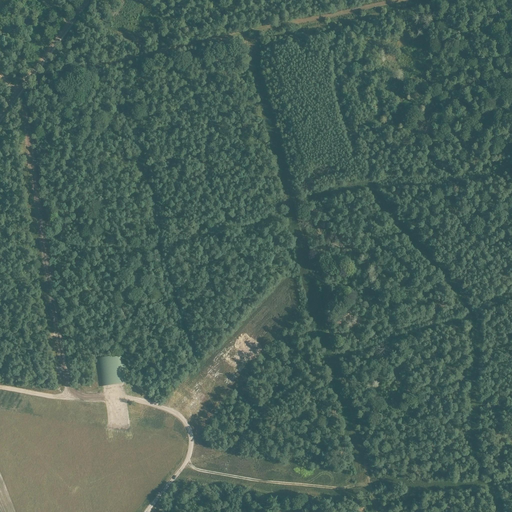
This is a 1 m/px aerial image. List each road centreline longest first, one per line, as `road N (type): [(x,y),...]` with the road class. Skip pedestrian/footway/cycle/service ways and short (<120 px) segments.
road 1 (track): [(240,33),(255,48),(377,511)]
road 2 (track): [(16,92),(447,0)]
road 3 (track): [(404,0),(24,81)]
road 4 (track): [(70,396),(21,91)]
road 5 (track): [(0,387),(125,397),(178,415),(189,431),(189,453),(147,511)]
road 6 (track): [(370,483),(262,481),(183,466)]
road 7 (track): [(0,116),(86,0)]
